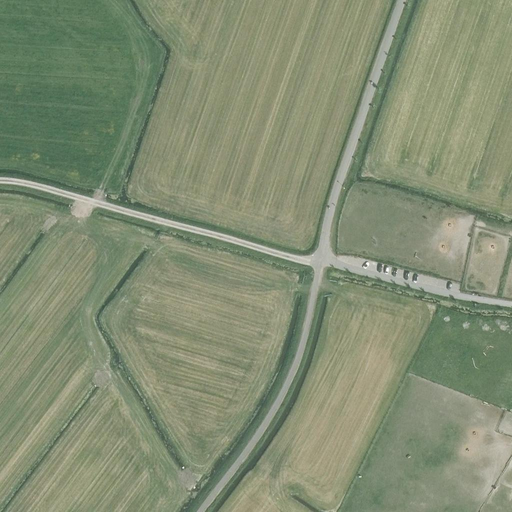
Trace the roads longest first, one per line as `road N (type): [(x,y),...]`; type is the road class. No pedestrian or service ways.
road 1 (track): [(0,182),(38,185),(318,265)]
road 2 (unclassified): [(313,288),(327,218),(402,0)]
